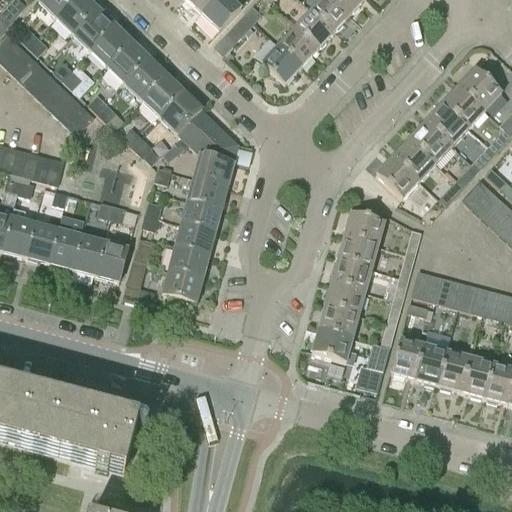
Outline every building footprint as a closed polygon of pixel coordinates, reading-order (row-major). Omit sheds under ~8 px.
[(56,25),(79,0),(45,0),(38,8),(56,25)] [(73,42),(93,20),(97,16),(81,0),(79,0),(56,25),(73,42)] [(199,20),(211,9),(219,0),(185,0),(182,3),(199,20)] [(219,0),(211,9),(199,20),(217,37),(239,14),(224,0),(219,0)] [(324,0),(309,16),(332,38),(348,20),(326,0),(324,0)] [(326,0),(348,20),(365,2),(362,0),(326,0)] [(6,11),(0,17),(0,23),(7,29),(16,19),(6,11)] [(251,12),(243,20),(252,29),(260,21),(251,12)] [(97,16),(93,20),(73,42),(90,58),(114,32),(97,16)] [(293,34),(316,55),(332,38),(309,16),(293,34)] [(252,29),(243,20),(222,43),(231,51),(252,29)] [(90,58),(107,75),(132,49),(114,32),(90,58)] [(293,34),(276,51),(300,73),(316,55),(293,34)] [(18,44),(28,54),(36,45),(26,36),(18,44)] [(0,47),(0,65),(14,50),(6,42),(0,47)] [(45,53),(36,45),(28,54),(36,62),(45,53)] [(107,75),(124,91),(149,65),(132,49),(107,75)] [(23,58),(14,50),(0,65),(0,69),(6,76),(23,58)] [(300,73),(276,51),(260,69),(283,91),(300,73)] [(31,67),(23,58),(6,76),(15,84),(31,67)] [(124,91),(142,108),(167,83),(149,65),(124,91)] [(40,75),(31,67),(15,84),(23,92),(40,75)] [(51,78),(61,88),(71,77),(61,67),(51,78)] [(457,92),(484,117),(500,100),(473,74),(457,92)] [(48,83),(40,75),(23,92),(32,100),(48,83)] [(80,86),(71,77),(61,88),(70,96),(80,86)] [(40,108),(57,91),(48,83),(32,100),(40,108)] [(142,108),(159,125),(184,99),(167,83),(142,108)] [(65,99),(57,91),(40,108),(49,117),(65,99)] [(484,117),(457,92),(440,110),(467,135),(484,117)] [(57,125),(74,108),(65,99),(49,117),(57,125)] [(176,141),(177,140),(200,117),(201,115),(184,99),(159,125),(176,141)] [(87,111),(96,120),(105,111),(96,102),(87,111)] [(82,116),(74,108),(57,125),(66,133),(82,116)] [(424,127),(451,152),(467,135),(440,110),(424,127)] [(105,111),(96,120),(102,126),(111,117),(105,111)] [(511,115),(498,130),(504,135),(510,141),(511,138),(511,115)] [(91,124),(82,116),(66,133),(75,142),(80,137),(91,124)] [(232,157),(232,156),(234,151),(208,126),(209,125),(200,117),(177,140),(193,155),(199,157),(201,149),(232,157)] [(148,126),(141,133),(146,138),(153,131),(148,126)] [(407,145),(434,170),(451,152),(424,127),(407,145)] [(131,154),(135,149),(140,144),(130,135),(121,144),(131,154)] [(510,141),(504,135),(487,153),(493,159),(510,141)] [(140,144),(135,149),(131,154),(142,164),(142,163),(150,155),(150,154),(140,144)] [(173,152),(177,157),(182,157),(187,152),(180,145),(173,152)] [(391,162),(418,188),(434,170),(407,145),(391,162)] [(236,157),(232,156),(232,157),(201,149),(199,157),(198,160),(199,161),(193,184),(228,194),(234,170),(233,169),(236,157)] [(0,177),(10,180),(16,156),(5,153),(0,170),(0,177)] [(493,159),(487,153),(470,171),(476,177),(493,159)] [(150,155),(142,163),(150,171),(158,163),(150,155)] [(10,180),(22,183),(28,160),(16,156),(10,180)] [(33,186),(39,163),(28,160),(22,183),(33,186)] [(418,188),(391,162),(375,180),(402,205),(418,188)] [(33,186),(44,189),(50,166),(39,163),(33,186)] [(50,166),(44,189),(56,192),(59,182),(63,169),(50,166)] [(476,177),(470,171),(453,189),(460,195),(476,177)] [(115,173),(114,197),(131,197),(132,173),(115,173)] [(165,190),(169,178),(156,174),(153,187),(165,190)] [(484,181),(497,194),(503,187),(490,175),(484,181)] [(3,198),(17,201),(20,188),(7,184),(3,198)] [(193,184),(186,208),(221,217),(228,194),(193,184)] [(469,214),(487,196),(487,195),(478,187),(461,206),(469,214)] [(32,191),(20,188),(17,201),(29,205),(32,191)] [(437,206),(443,212),(460,195),(453,189),(437,206)] [(502,198),(511,207),(511,195),(508,192),(502,198)] [(478,223),(480,221),(496,203),(487,195),(487,196),(469,214),(478,223)] [(67,201),(53,197),(49,210),(63,214),(67,201)] [(487,231),(505,212),(496,203),(480,221),(478,223),(487,231)] [(443,212),(437,206),(421,224),(427,230),(443,212)] [(0,257),(1,258),(11,224),(14,212),(0,207),(0,257)] [(186,208),(180,230),(215,240),(221,217),(186,208)] [(96,222),(110,226),(113,213),(100,209),(96,222)] [(147,209),(144,221),(156,224),(160,212),(147,209)] [(487,231),(496,239),(511,221),(511,218),(505,212),(487,231)] [(113,213),(110,226),(121,229),(124,216),(113,213)] [(343,242),(377,252),(383,228),(350,219),(343,242)] [(153,237),(156,224),(144,221),(141,233),(153,237)] [(511,221),(496,239),(505,247),(511,239),(511,221)] [(25,264),(34,230),(11,224),(1,258),(25,264)] [(48,270),(49,268),(57,236),(34,230),(25,264),(48,270)] [(180,230),(174,254),(209,264),(215,240),(180,230)] [(71,276),(80,242),(57,236),(49,268),(48,270),(71,276)] [(411,237),(405,259),(413,262),(419,239),(411,237)] [(94,283),(103,252),(104,248),(80,242),(71,276),(94,283)] [(336,266),(370,275),(377,252),(343,242),(336,266)] [(128,255),(115,251),(116,246),(105,243),(104,248),(103,252),(94,283),(119,289),(128,255)] [(174,254),(168,277),(203,286),(209,264),(174,254)] [(136,256),(133,267),(145,270),(148,259),(136,256)] [(405,259),(398,283),(406,285),(413,262),(405,259)] [(330,289),(364,298),(370,275),(336,266),(330,289)] [(138,295),(145,270),(133,267),(126,291),(138,295)] [(197,310),(203,286),(168,277),(161,300),(197,310)] [(423,305),(426,292),(430,280),(417,277),(411,302),(423,305)] [(434,308),(440,283),(430,280),(426,292),(423,305),(434,308)] [(392,306),(400,308),(406,285),(398,283),(392,306)] [(446,312),(447,306),(453,287),(440,283),(434,308),(446,312)] [(453,287),(447,306),(446,312),(458,315),(465,290),(453,287)] [(323,310),(357,320),(364,298),(330,289),(323,310)] [(469,318),(475,298),(476,293),(465,290),(458,315),(469,318)] [(481,321),(488,296),(476,293),(475,298),(469,318),(481,321)] [(481,321),(492,324),(499,299),(488,296),(481,321)] [(504,327),(511,302),(499,299),(492,324),(504,327)] [(392,306),(386,328),(394,330),(400,308),(392,306)] [(317,335),(351,344),(357,320),(323,310),(317,335)] [(430,325),(432,317),(408,310),(406,319),(430,325)] [(386,328),(380,352),(388,354),(394,330),(386,328)] [(351,344),(317,335),(310,358),(351,370),(353,361),(346,359),(351,344)] [(390,379),(413,385),(423,350),(399,344),(390,379)] [(373,350),(366,374),(381,378),(388,354),(380,352),(373,350)] [(423,350),(413,385),(436,391),(445,356),(423,350)] [(460,397),(469,362),(445,356),(436,391),(460,397)] [(483,404),(492,368),(469,362),(460,397),(483,404)] [(483,404),(507,410),(511,391),(511,373),(492,368),(483,404)] [(0,444),(124,477),(135,434),(0,398),(0,444)]
